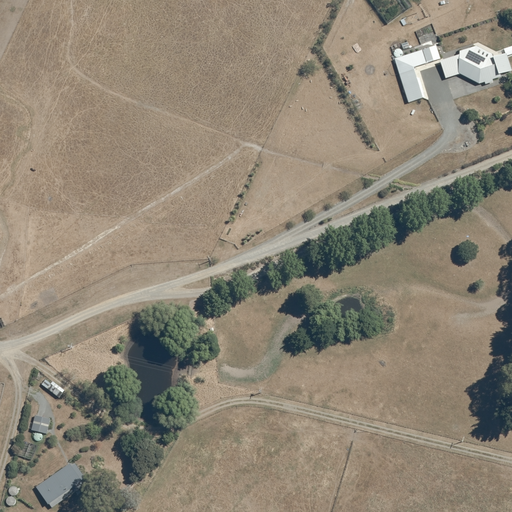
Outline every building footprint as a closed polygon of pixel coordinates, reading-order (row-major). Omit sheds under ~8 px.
[(485,84),(486,86),(495,82),(493,79),(511,71),(511,65),(505,48),(495,51),(478,42),(473,44),(474,47),(461,52),(461,55),(442,61),(447,79),(461,75),(481,85),(485,84)] [(441,59),(437,45),(395,59),(409,103),(425,98),(415,68),(441,59)] [(49,377),(43,385),(60,399),(66,391),(49,377)] [(34,422),(33,431),(48,434),(50,424),(34,422)] [(89,483),(74,462),(38,487),(53,508),(89,483)]
